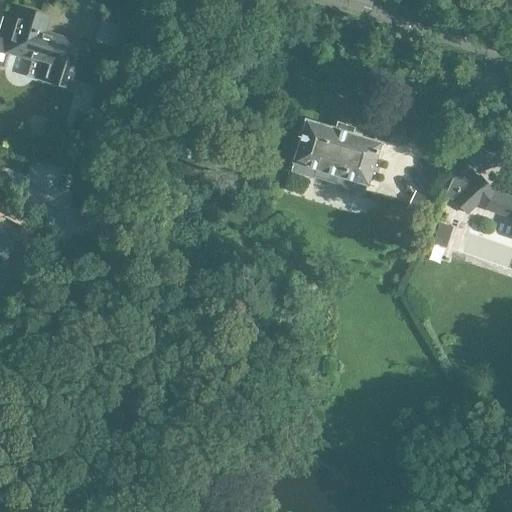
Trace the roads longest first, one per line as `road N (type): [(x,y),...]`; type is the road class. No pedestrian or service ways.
road 1 (track): [(158,511),(177,416),(136,266),(126,125),(179,0)]
road 2 (secondary): [(511,51),(350,0)]
